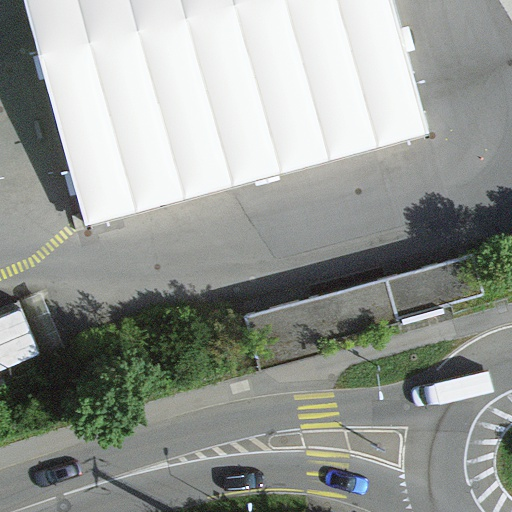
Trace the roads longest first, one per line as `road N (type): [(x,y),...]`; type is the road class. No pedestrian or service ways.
road 1 (secondary): [(448,395),(227,422),(88,487)]
road 2 (secondary): [(88,487),(320,470),(436,509)]
